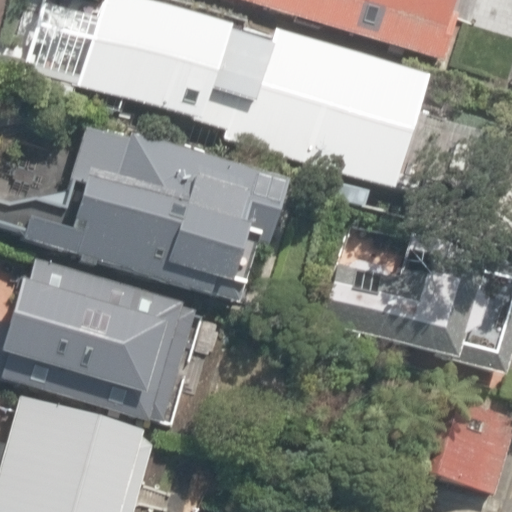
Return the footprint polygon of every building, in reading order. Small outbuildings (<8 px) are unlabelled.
[(0,0),(0,43),(13,0),(0,0)] [(144,0),(94,0),(63,92),(382,200),(418,94),(144,0)] [(464,0),(203,0),(442,74),(464,0)] [(511,139),(474,239),(511,253),(511,139)] [(127,162),(65,145),(52,191),(0,176),(0,253),(213,313),(231,249),(256,256),(274,189),(131,149),(127,162)] [(348,238),(321,307),(485,372),(511,303),(348,238)] [(188,314),(23,269),(19,287),(0,282),(0,377),(158,421),(188,314)] [(0,429),(0,511),(127,511),(147,436),(9,400),(1,429),(0,429)] [(415,407),(400,477),(497,497),(511,427),(415,407)]
